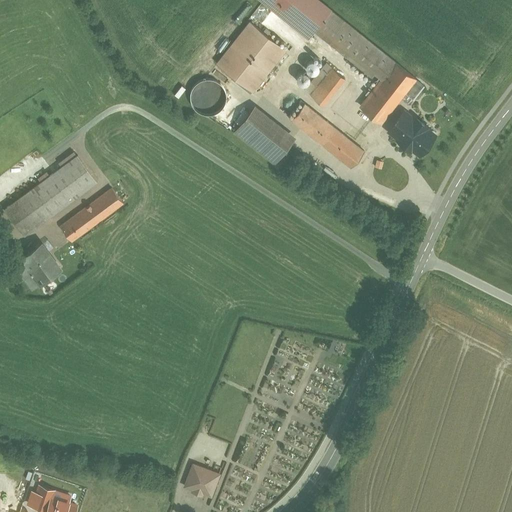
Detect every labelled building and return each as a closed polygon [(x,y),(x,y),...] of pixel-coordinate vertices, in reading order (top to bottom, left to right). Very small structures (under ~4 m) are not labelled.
[(315,30),(331,10),(319,0),(263,0),(308,37),(315,30)] [(362,34),(331,10),(315,30),(345,55),(362,34)] [(217,63),(251,91),(283,52),(248,24),(217,63)] [(416,78),(362,34),(345,55),(372,76),(374,72),(382,78),(361,105),(381,122),(415,78),(416,78)] [(295,81),(307,83),(309,70),(317,71),(319,60),(307,58),(305,71),(297,70),(295,81)] [(210,59),(205,64),(210,69),(215,64),(210,59)] [(326,62),(304,89),(319,101),(341,74),(326,62)] [(222,107),(225,102),(226,97),(225,91),(223,86),(219,82),(214,79),(208,78),(202,79),(197,82),(193,87),(191,92),(191,98),(193,103),(196,108),(201,111),(206,113),(212,113),(217,111),(222,107)] [(300,100),(288,113),(290,116),(303,103),(300,100)] [(364,151),(304,103),(291,119),(351,167),(364,151)] [(387,129),(419,154),(436,133),(404,108),(387,129)] [(388,115),(383,121),(389,125),(397,114),(392,110),(388,115)] [(289,143),(250,112),(234,131),(274,162),(289,143)] [(78,155),(5,209),(24,234),(97,180),(78,155)] [(112,188),(61,226),(71,240),(123,202),(112,188)] [(42,243),(22,258),(22,259),(23,258),(33,272),(32,272),(40,282),(60,267),(42,243)] [(220,473),(193,463),(184,485),(211,495),(220,473)] [(54,489),(40,484),(37,491),(33,490),(29,504),(46,510),(45,511),(73,511),(77,503),(68,501),(70,496),(53,490),(54,489)]
